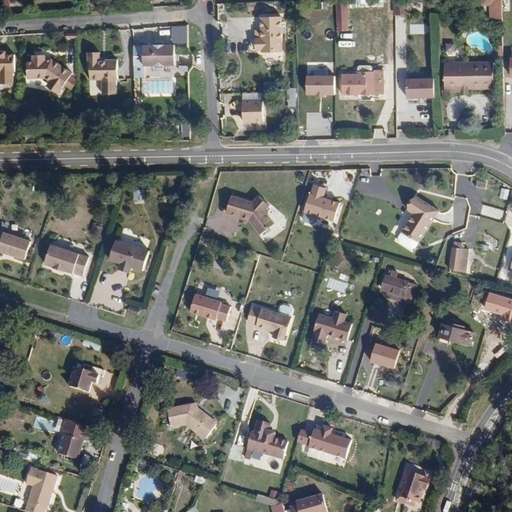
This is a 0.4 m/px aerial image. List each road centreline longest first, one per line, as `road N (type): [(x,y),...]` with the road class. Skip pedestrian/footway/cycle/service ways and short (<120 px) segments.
road 1 (residential): [(479,444),(151,340)]
road 2 (residential): [(215,155),(206,29),(191,15),(0,27)]
road 3 (secondary): [(511,169),(449,151),(215,155)]
road 4 (secondary): [(215,155),(0,159)]
road 5 (residential): [(99,511),(151,340)]
road 6 (residential): [(151,340),(188,224)]
